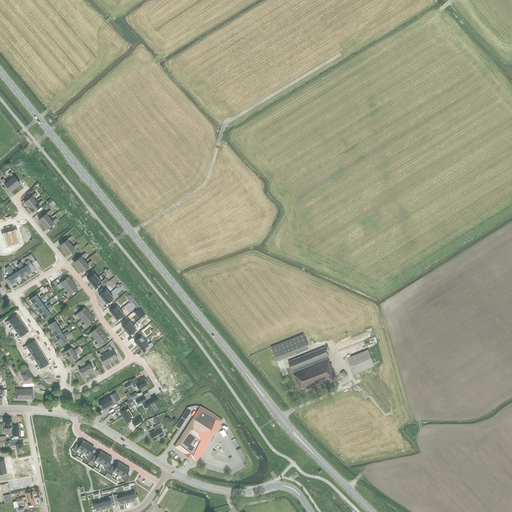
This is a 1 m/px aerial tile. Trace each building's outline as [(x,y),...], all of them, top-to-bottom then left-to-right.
[(9,174),(11,177),(8,180),(15,188),(20,184),(11,172),(9,174)] [(10,192),(15,188),(8,180),(6,177),(4,179),(3,179),(1,180),(1,181),(0,181),(4,186),(5,185),(10,192)] [(35,193),(24,202),(28,207),(36,200),(34,198),(37,195),(35,193)] [(28,207),(32,212),(43,203),(42,201),(38,203),(36,200),(28,207)] [(50,210),(39,220),(42,224),(50,218),(48,215),(51,212),(50,210)] [(42,224),(46,229),(58,220),(56,218),(53,221),(50,218),(42,224)] [(15,231),(10,233),(13,244),(18,242),(15,231)] [(4,235),(4,234),(6,242),(8,249),(10,248),(10,246),(13,245),(13,244),(10,233),(4,235)] [(71,236),(59,245),(63,250),(71,244),(69,241),(72,238),(71,236)] [(63,250),(67,255),(79,246),(77,244),(74,247),(71,244),(63,250)] [(85,253),(73,262),(77,267),(85,261),(83,258),(86,255),(85,253)] [(28,273),(31,272),(30,270),(33,267),(29,260),(25,263),(27,266),(24,267),(21,262),(19,264),(26,275),(28,273)] [(88,264),(85,261),(77,267),(81,272),(89,266),(91,268),(95,265),(93,263),(91,261),(88,264)] [(16,265),(20,270),(19,271),(17,272),(21,278),(23,277),(26,275),(19,264),(16,265)] [(5,268),(10,276),(7,278),(11,285),(16,281),(12,275),(11,273),(7,267),(5,268)] [(16,281),(17,281),(21,278),(17,272),(12,275),(16,281)] [(94,273),(87,279),(91,283),(98,278),(94,273)] [(62,285),(65,289),(73,283),(68,277),(58,285),(59,287),(62,285)] [(98,278),(91,283),(94,288),(101,282),(98,278)] [(65,289),(68,293),(65,295),(67,297),(77,288),(73,283),(65,289)] [(106,289),(99,295),(102,299),(109,293),(106,289)] [(109,293),(102,299),(106,303),(113,298),(109,293)] [(33,304),(44,296),(43,294),(38,298),(36,295),(30,299),(33,304)] [(46,298),(44,296),(33,304),(37,309),(43,305),(41,302),(46,298)] [(46,310),(43,305),(37,309),(40,314),(46,310)] [(116,306),(109,312),(113,316),(120,310),(116,306)] [(78,316),(81,319),(89,313),(84,307),(74,316),(76,318),(78,316)] [(135,311),(141,318),(145,314),(140,307),(135,311)] [(50,314),(46,310),(40,314),(44,319),(50,314)] [(120,310),(113,316),(116,320),(123,314),(120,310)] [(81,319),(85,323),(82,325),(84,327),(94,319),(89,313),(81,319)] [(8,321),(5,323),(7,325),(10,324),(12,326),(20,320),(16,315),(8,321)] [(12,326),(9,328),(11,331),(14,329),(16,332),(24,325),(20,320),(12,326)] [(48,325),(52,330),(58,327),(55,321),(48,325)] [(129,321),(122,327),(125,331),(132,325),(129,321)] [(152,322),(150,323),(154,329),(156,331),(158,329),(152,322)] [(58,327),(52,330),(55,335),(61,331),(59,329),(61,327),(64,325),(63,323),(60,325),(58,327)] [(18,335),(15,337),(17,339),(20,337),(28,331),(24,325),(16,332),(18,335)] [(132,325),(125,331),(129,335),(136,330),(132,325)] [(89,337),(91,335),(95,339),(102,332),(98,327),(87,335),(89,337)] [(61,331),(55,335),(58,340),(69,333),(68,331),(63,334),(61,331)] [(95,345),(97,347),(107,338),(102,332),(95,339),(98,343),(95,345)] [(138,339),(134,342),(138,346),(145,340),(141,336),(143,335),(141,332),(136,336),(138,339)] [(69,333),(58,340),(61,346),(67,342),(65,339),(71,335),(69,333)] [(277,361),(309,348),(303,334),(271,347),(277,361)] [(26,346),(23,348),(25,350),(27,349),(29,352),(38,346),(34,340),(26,346)] [(145,340),(138,346),(141,350),(146,346),(148,345),(145,340)] [(31,355),(28,356),(30,359),(42,352),(38,346),(29,352),(31,355)] [(68,357),(79,350),(78,347),(73,350),(71,348),(65,352),(68,357)] [(111,362),(117,358),(110,347),(108,348),(110,351),(105,353),(111,362)] [(329,356),(325,347),(288,362),(300,391),(309,388),(310,388),(337,378),(331,364),(330,364),(329,360),(328,360),(327,356),(329,356)] [(81,352),(79,350),(68,357),(71,362),(77,358),(75,355),(81,352)] [(368,350),(347,358),(354,374),(374,366),(368,350)] [(42,352),(30,359),(32,362),(34,360),(36,363),(45,358),(42,352)] [(104,366),(111,362),(105,353),(101,356),(100,353),(97,354),(104,366)] [(38,366),(36,368),(37,371),(40,369),(49,363),(45,358),(36,363),(38,366)] [(80,360),(88,373),(93,370),(89,364),(86,366),(82,359),(80,360)] [(83,376),(88,373),(80,360),(78,362),(82,368),(79,370),(83,376)] [(31,378),(27,370),(27,371),(21,374),(20,374),(23,379),(24,382),(31,378)] [(144,386),(147,384),(144,378),(138,382),(135,377),(130,380),(133,385),(135,384),(139,389),(141,388),(142,389),(145,387),(144,386)] [(33,399),(33,390),(15,390),(15,399),(28,399),(28,401),(30,401),(30,399),(33,399)] [(136,391),(130,394),(133,399),(139,395),(136,391)] [(116,392),(112,395),(109,397),(98,403),(102,410),(113,404),(113,403),(120,399),(116,392)] [(142,396),(134,401),(137,405),(145,400),(142,396)] [(154,396),(145,402),(148,408),(151,406),(152,407),(155,405),(155,404),(158,402),(154,396)] [(122,411),(120,412),(126,423),(134,418),(127,408),(125,404),(120,408),(122,411)] [(184,432),(175,446),(196,459),(222,421),(201,407),(194,417),(184,432)] [(188,415),(182,425),(183,426),(181,429),(184,430),(187,425),(186,424),(191,416),(188,415)] [(140,417),(132,422),(134,426),(143,421),(140,417)] [(181,417),(177,424),(181,426),(185,420),(181,417)] [(4,419),(3,419),(3,428),(3,433),(10,433),(10,428),(11,428),(11,426),(11,419),(7,419),(6,418),(4,418),(4,419)] [(222,421),(196,459),(175,446),(174,448),(196,462),(215,438),(216,431),(222,421)] [(163,435),(161,432),(159,428),(162,427),(160,423),(153,427),(155,430),(149,434),(154,441),(163,435)] [(230,426),(225,430),(228,437),(234,434),(230,426)] [(76,444),(73,450),(76,452),(77,449),(82,453),(88,443),(82,440),(79,446),(76,444)] [(21,451),(21,452),(24,451),(23,451),(24,451),(23,443),(17,445),(16,442),(10,443),(8,443),(10,449),(12,448),(16,447),(17,452),(21,451)] [(88,443),(82,453),(88,456),(86,458),(89,460),(92,454),(90,453),(93,447),(88,443)] [(94,455),(91,461),(94,462),(95,460),(100,464),(106,454),(100,451),(97,457),(94,455)] [(106,454),(100,464),(105,467),(104,469),(107,471),(110,465),(108,464),(111,458),(106,454)] [(112,466),(108,472),(111,473),(113,471),(118,475),(123,465),(118,462),(115,468),(112,466)] [(123,465),(118,475),(123,478),(122,480),(125,482),(128,476),(125,474),(129,469),(123,465)] [(16,501),(26,499),(34,498),(32,491),(25,493),(26,497),(16,499),(16,501)] [(134,492),(128,494),(131,502),(136,501),(134,492)] [(117,494),(113,495),(115,502),(118,501),(119,505),(125,504),(123,495),(117,497),(117,494)] [(109,499),(104,500),(106,509),(112,507),(111,503),(114,502),(112,496),(109,497),(109,499)] [(13,502),(14,508),(14,511),(21,511),(24,511),(23,507),(18,508),(18,507),(17,503),(16,501),(13,502)] [(98,502),(93,503),(95,511),(101,510),(98,502)]
